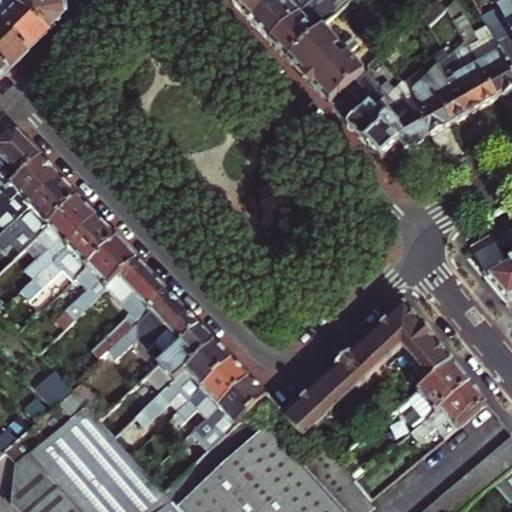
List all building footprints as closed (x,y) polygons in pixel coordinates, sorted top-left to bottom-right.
[(0,0),(40,35),(50,25),(57,19),(56,6),(48,0),(0,0)] [(0,0),(0,32),(21,53),(31,44),(40,35),(0,0)] [(250,25),(276,0),(236,0),(231,5),(242,16),(250,25)] [(276,0),(250,25),(259,34),(268,44),(315,0),(276,0)] [(326,0),(315,0),(268,44),(277,53),(287,64),(323,29),(332,21),(339,14),(326,0)] [(511,0),(508,0),(507,0),(500,0),(501,0),(502,3),(480,16),(492,37),(511,73),(511,0)] [(342,49),(351,41),(332,21),(323,29),(342,49)] [(321,99),(346,125),(370,103),(378,96),(382,92),(375,83),(367,76),(349,56),(357,48),(351,41),(342,49),(323,29),(287,64),(321,99)] [(0,71),(1,72),(12,62),(21,53),(0,32),(0,71)] [(511,92),(511,73),(492,37),(473,48),(471,43),(465,46),(496,102),(508,95),(511,92)] [(462,43),(444,62),(473,115),(483,109),(496,102),(465,46),(462,43)] [(428,82),(452,127),(463,121),(473,115),(444,62),(427,80),(428,82)] [(425,115),(413,94),(405,102),(382,77),(375,83),(382,92),(391,101),(399,110),(387,122),(382,127),(400,147),(405,153),(419,145),(429,139),(419,119),(425,115)] [(421,86),(413,94),(425,115),(419,119),(429,139),(437,135),(452,127),(428,82),(421,86)] [(391,101),(382,92),(378,96),(387,105),(391,101)] [(387,105),(378,96),(370,103),(379,113),(387,105)] [(366,146),(382,163),(400,147),(382,127),(387,122),(379,113),(370,103),(346,125),(350,129),(366,146)] [(0,197),(39,161),(16,137),(7,137),(0,143),(0,197)] [(19,217),(58,181),(39,161),(0,197),(0,214),(9,206),(19,217)] [(36,239),(77,201),(58,181),(19,217),(0,234),(0,238),(7,246),(26,228),(36,239)] [(96,223),(77,201),(36,239),(45,249),(22,271),(32,281),(96,223)] [(117,244),(96,223),(32,281),(41,291),(65,269),(77,281),(117,244)] [(26,228),(7,246),(17,257),(36,239),(26,228)] [(483,278),(509,263),(496,241),(472,255),(483,278)] [(136,265),(117,244),(77,281),(87,291),(65,312),(74,322),(105,293),(136,265)] [(483,278),(511,313),(511,267),(509,263),(483,278)] [(166,297),(136,265),(105,293),(132,321),(127,325),(123,321),(105,338),(112,347),(132,329),(166,297)] [(198,330),(166,297),(132,329),(136,334),(140,330),(167,359),(198,330)] [(283,419),(264,400),(248,414),(276,445),(293,445),(400,346),(431,382),(452,365),(404,307),(283,419)] [(213,346),(198,330),(167,359),(158,367),(173,383),(213,346)] [(229,363),(213,346),(173,383),(154,401),(138,415),(130,423),(138,432),(182,392),(189,400),(229,363)] [(246,381),(229,363),(189,400),(170,417),(175,422),(179,418),(183,423),(197,409),(206,418),(246,381)] [(431,382),(383,420),(391,430),(416,410),(426,422),(470,387),(452,365),(431,382)] [(264,400),(246,381),(206,418),(188,435),(192,439),(196,435),(209,449),(248,414),(264,400)] [(434,429),(443,441),(487,407),(470,387),(426,422),(413,433),(419,441),(434,429)] [(138,415),(154,401),(146,393),(130,406),(138,415)] [(176,511),(111,440),(103,432),(72,398),(7,454),(18,466),(12,509),(14,511),(176,511)] [(138,415),(130,406),(103,432),(111,440),(130,423),(138,415)] [(248,414),(209,449),(204,454),(193,463),(204,476),(255,429),(266,441),(269,445),(276,445),(248,414)] [(461,511),(470,504),(493,485),(511,469),(511,437),(509,434),(413,511),(461,511)] [(196,435),(192,439),(204,454),(209,449),(196,435)] [(341,435),(323,450),(333,461),(350,446),(341,435)] [(266,441),(188,511),(375,511),(333,461),(323,450),(298,469),(269,445),(266,441)] [(511,469),(493,485),(504,499),(511,492),(511,469)]
